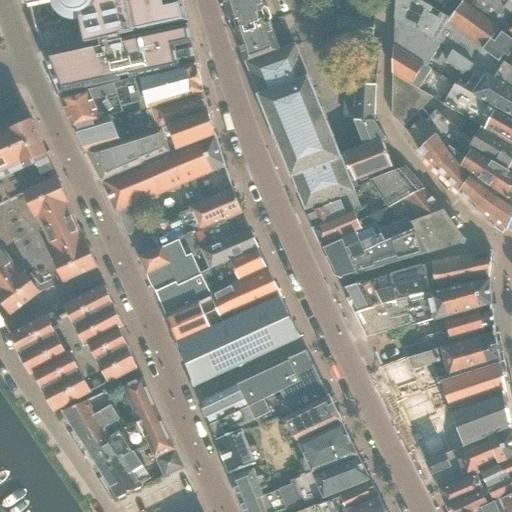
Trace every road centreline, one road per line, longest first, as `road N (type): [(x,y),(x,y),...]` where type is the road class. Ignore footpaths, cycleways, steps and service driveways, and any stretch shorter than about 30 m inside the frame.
road 1 (unclassified): [(422,511),(311,293),(228,90),(205,0)]
road 2 (residential): [(47,104),(219,496)]
road 3 (residential): [(110,511),(0,345)]
